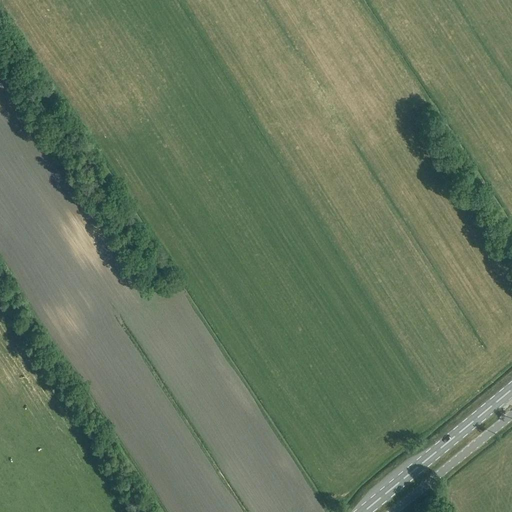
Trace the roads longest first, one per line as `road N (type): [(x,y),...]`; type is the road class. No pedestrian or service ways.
road 1 (primary): [(363,511),(511,390)]
road 2 (unclassified): [(393,511),(511,415)]
